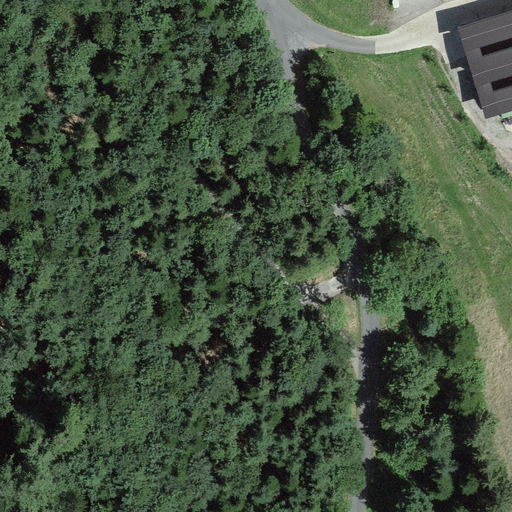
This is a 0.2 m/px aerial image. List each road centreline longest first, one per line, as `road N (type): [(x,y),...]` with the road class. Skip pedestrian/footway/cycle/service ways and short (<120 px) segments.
road 1 (track): [(0,6),(89,64),(140,112),(269,265),(307,295),(366,387)]
road 2 (unclassified): [(259,0),(306,142),(346,214),(361,262),(370,347),(358,511)]
